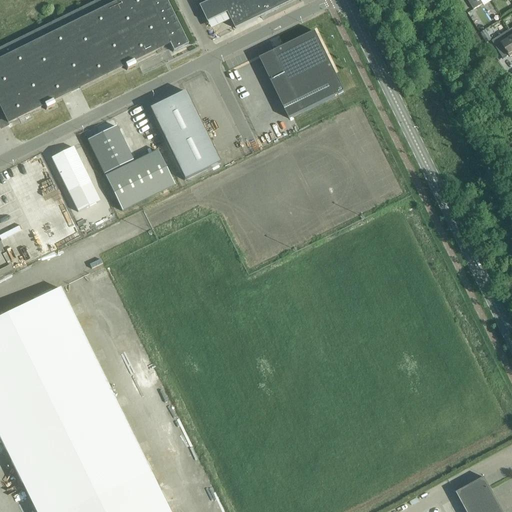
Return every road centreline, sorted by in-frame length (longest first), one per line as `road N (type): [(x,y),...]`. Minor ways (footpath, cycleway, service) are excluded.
road 1 (secondary): [(511,341),(341,0)]
road 2 (residential): [(0,165),(326,0)]
